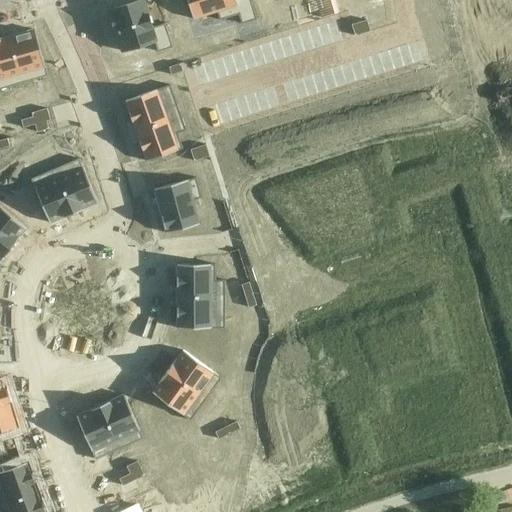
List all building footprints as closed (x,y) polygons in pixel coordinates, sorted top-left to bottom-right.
[(158,51),(173,47),(165,23),(152,27),(143,0),(140,0),(110,10),(110,12),(123,51),(155,41),(158,51)] [(242,24),(257,19),(250,0),(187,0),(193,19),(217,11),(220,20),(238,14),(242,24)] [(494,7),(482,8),(482,16),(494,15),(494,7)] [(482,8),(470,8),(470,16),(482,16),(482,8)] [(355,36),(370,31),(367,20),(351,25),(355,36)] [(23,83),(48,76),(35,29),(9,37),(23,83)] [(0,89),(23,83),(9,37),(0,39),(0,89)] [(509,55),(484,56),(486,96),(487,96),(487,95),(511,94),(509,55)] [(484,56),(458,57),(459,96),(486,96),(484,56)] [(180,72),(183,71),(180,63),(169,67),(171,75),(180,72)] [(170,84),(125,101),(136,131),(181,115),(170,84)] [(336,94),(324,98),(327,106),(338,102),(336,94)] [(394,122),(373,129),(377,143),(435,125),(426,94),(389,106),(394,122)] [(324,98),(313,102),(315,109),(327,106),(324,98)] [(35,124),(51,119),(47,108),(31,112),(32,116),(35,124)] [(279,112),(267,116),(269,124),(281,120),(279,112)] [(181,115),(136,131),(147,161),(183,148),(178,133),(186,130),(181,115)] [(23,127),(35,124),(32,116),(21,120),(23,127)] [(267,116),(256,120),(258,127),(269,124),(267,116)] [(46,121),(35,124),(37,132),(48,128),(46,121)] [(238,125),(227,129),(229,136),(241,133),(238,125)] [(435,125),(377,143),(382,157),(403,151),(408,167),(445,155),(435,125)] [(366,128),(337,137),(346,167),(376,158),(366,128)] [(337,137),(308,146),(317,176),(346,167),(337,137)] [(8,138),(0,140),(0,148),(10,146),(8,138)] [(206,144),(191,149),(194,161),(209,156),(206,144)] [(308,146),(279,155),(289,185),(317,176),(308,146)] [(279,155),(251,164),(260,194),(289,185),(279,155)] [(79,158),(55,168),(74,212),(98,202),(79,158)] [(251,164),(221,174),(231,203),(260,194),(251,164)] [(55,168),(31,179),(50,223),(74,212),(55,168)] [(187,179),(154,188),(166,233),(199,224),(193,200),(201,198),(196,177),(187,180),(187,179)] [(423,214),(402,221),(406,235),(464,217),(455,186),(418,198),(423,214)] [(0,205),(0,239),(10,248),(27,228),(0,205)] [(464,217),(406,235),(411,249),(432,243),(437,259),(474,247),(464,217)] [(397,228),(368,237),(377,267),(381,279),(411,270),(397,228)] [(368,237),(339,246),(349,276),(377,267),(368,237)] [(0,239),(0,260),(10,248),(0,239)] [(339,246),(311,255),(320,285),(349,276),(339,246)] [(311,255),(282,264),(291,294),(320,285),(311,255)] [(215,264),(177,264),(177,296),(225,296),(225,279),(215,279),(215,264)] [(282,264),(252,273),(262,303),(291,294),(282,264)] [(449,297),(428,304),(432,318),(490,300),(481,269),(444,281),(449,297)] [(249,282),(241,284),(245,296),(252,293),(249,282)] [(252,293),(245,296),(248,307),(256,305),(252,293)] [(399,295),(387,298),(390,306),(401,302),(399,295)] [(225,296),(177,296),(177,328),(225,328),(225,296)] [(490,300),(432,318),(437,333),(458,326),(463,342),(500,331),(490,300)] [(370,304),(359,307),(361,315),(372,311),(370,304)] [(359,307),(347,311),(350,319),(361,315),(359,307)] [(313,322),(301,325),(304,333),(315,329),(313,322)] [(301,325),(290,329),(292,337),(304,333),(301,325)] [(183,349),(167,371),(206,399),(221,378),(183,349)] [(167,371),(152,392),(191,420),(206,399),(167,371)] [(0,433),(19,427),(5,383),(0,384),(0,433)] [(124,394),(100,405),(119,449),(144,438),(124,394)] [(100,405),(76,415),(95,459),(119,449),(100,405)] [(237,421),(226,426),(229,433),(240,428),(237,421)] [(226,426),(215,431),(219,438),(229,433),(226,426)] [(127,465),(130,473),(134,480),(144,475),(137,460),(127,465)] [(28,461),(0,470),(0,505),(39,491),(28,461)] [(130,473),(119,478),(123,485),(128,483),(134,480),(130,473)] [(46,511),(39,491),(0,505),(0,511),(46,511)]
